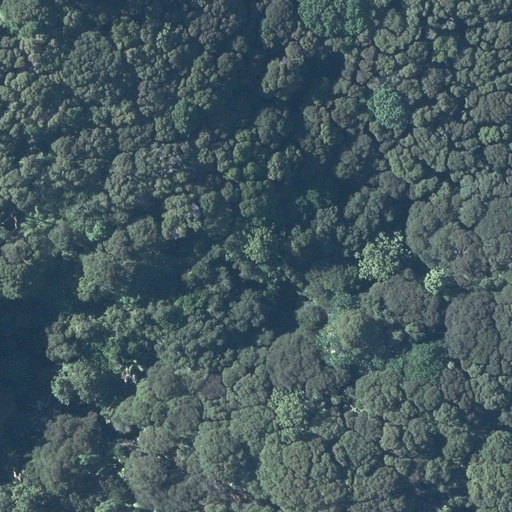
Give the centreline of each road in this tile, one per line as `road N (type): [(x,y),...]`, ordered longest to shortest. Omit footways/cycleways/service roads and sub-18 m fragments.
road 1 (track): [(345,511),(511,436)]
road 2 (track): [(184,511),(193,505),(331,511)]
